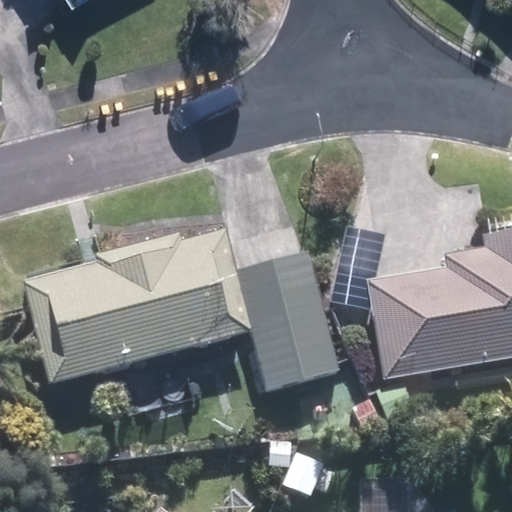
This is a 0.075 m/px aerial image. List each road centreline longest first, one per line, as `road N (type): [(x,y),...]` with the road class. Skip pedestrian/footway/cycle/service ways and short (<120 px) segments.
road 1 (residential): [(0,187),(363,81)]
road 2 (residential): [(363,81),(506,121)]
